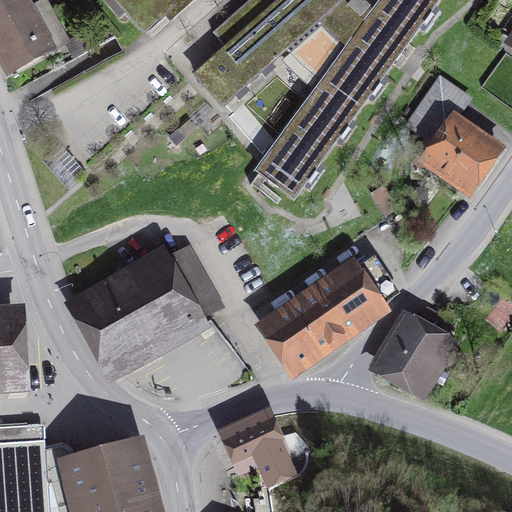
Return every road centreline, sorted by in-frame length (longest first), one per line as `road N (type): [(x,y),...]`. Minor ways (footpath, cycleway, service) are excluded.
road 1 (secondary): [(162,437),(101,390),(71,349),(0,144)]
road 2 (residential): [(511,169),(336,398)]
road 3 (unclassified): [(511,459),(336,398)]
road 4 (unclassified): [(336,398),(291,396),(162,437)]
